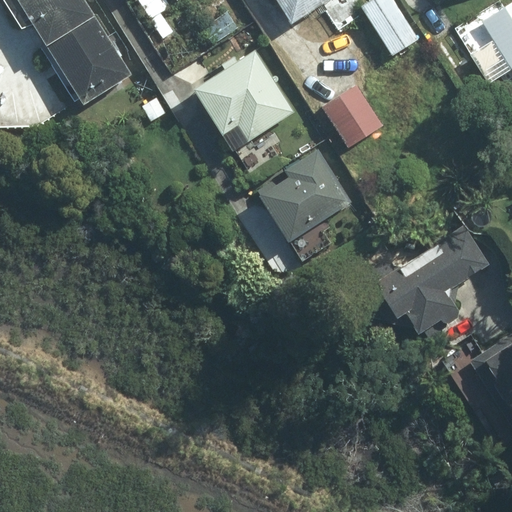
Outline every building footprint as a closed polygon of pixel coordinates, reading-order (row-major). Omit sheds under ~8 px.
[(91,0),(26,0),(88,99),(135,70),(91,0)] [(282,0),(295,20),(326,0),(282,0)] [(396,0),(372,0),(365,5),(396,50),(419,35),(396,0)] [(511,1),(485,18),(511,60),(511,1)] [(444,3),(421,16),(436,41),(459,27),(444,3)] [(240,25),(228,11),(205,29),(216,43),(240,25)] [(258,49),(200,86),(238,146),(297,108),(258,49)] [(359,83),(324,105),(350,146),(386,124),(359,83)] [(167,113),(158,98),(130,114),(139,129),(167,113)] [(353,201),(330,164),(320,147),(289,167),(293,174),(266,191),(296,237),(353,201)] [(402,265),(389,242),(372,252),(403,311),(410,307),(422,328),(463,305),(451,283),(494,259),(474,224),(402,265)] [(511,341),(489,356),(511,393),(511,341)]
